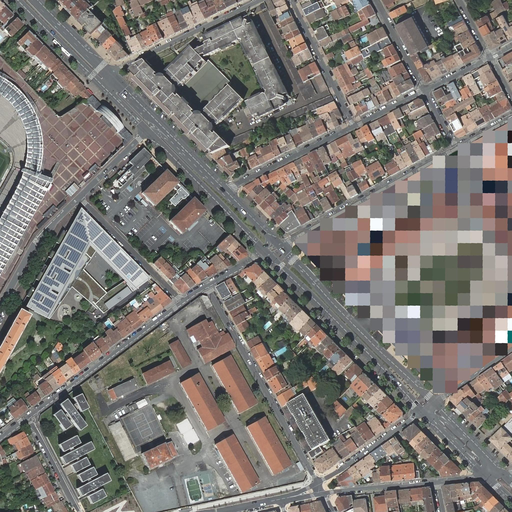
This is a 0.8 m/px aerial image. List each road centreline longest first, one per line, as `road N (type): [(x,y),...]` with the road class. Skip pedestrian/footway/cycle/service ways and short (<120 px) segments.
road 1 (residential): [(317,483),(206,285)]
road 2 (primary): [(263,249),(422,411)]
road 3 (primary): [(435,402),(280,246)]
road 4 (residential): [(280,246),(455,148)]
road 5 (residential): [(27,417),(182,302)]
road 6 (residential): [(260,0),(110,76)]
road 7 (primary): [(147,130),(263,249)]
road 8 (residential): [(182,302),(79,197)]
road 9 (primary): [(213,178),(110,76)]
road 10 (residential): [(353,126),(227,192)]
road 11 (residential): [(353,126),(291,0)]
road 12 (residential): [(79,197),(36,241),(0,306)]
road 13 (tertiary): [(422,411),(317,483)]
road 14 (primary): [(17,0),(102,85)]
